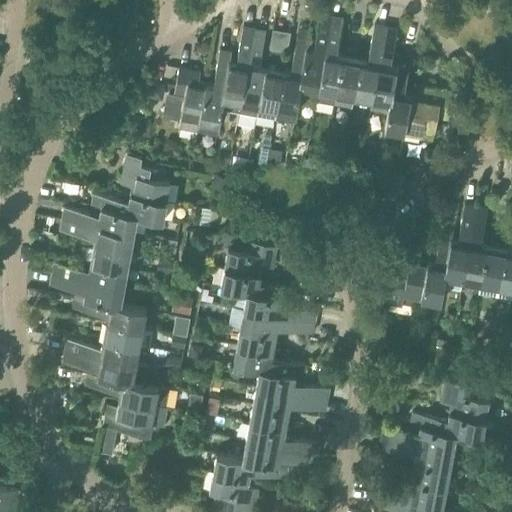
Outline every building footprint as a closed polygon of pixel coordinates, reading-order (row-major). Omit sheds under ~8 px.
[(315,99),(330,16),(319,14),(314,40),(316,40),(314,50),(306,48),(297,95),(298,96),(315,99)] [(333,102),(342,55),(333,53),(335,44),(337,44),(342,18),(330,16),(315,99),(333,102)] [(371,97),(385,26),(373,24),(368,50),(371,50),(369,60),(360,58),(353,94),(371,97)] [(237,62),(229,61),(220,108),(238,111),(253,28),(242,26),(237,52),(239,53),(237,62)] [(371,97),(369,109),(386,112),(387,112),(396,65),(388,63),(389,54),(392,54),(396,28),(385,26),(371,97)] [(258,103),(265,67),(256,66),(258,56),(260,57),(265,31),(253,28),(238,111),(256,115),(258,103)] [(274,118),(293,121),(295,110),(298,96),(297,95),(306,48),(308,39),(296,36),(291,62),(293,63),(292,72),(283,71),(274,118)] [(214,85),(206,83),(197,131),(215,135),(220,108),(229,61),(230,51),(219,49),(214,75),(216,75),(214,85)] [(342,55),(333,102),(351,106),(353,94),(360,58),(342,55)] [(410,57),(406,57),(398,55),(396,65),(387,112),(386,112),(384,126),(403,130),(410,94),(401,93),(402,87),(404,87),(410,57)] [(199,71),(178,67),(173,93),(184,95),(178,127),(197,131),(206,83),(197,82),(199,71)] [(265,67),(258,103),(256,115),(274,118),(283,71),(265,67)] [(432,140),(434,128),(436,117),(447,119),(449,111),(452,91),(441,89),(420,85),(418,96),(410,94),(403,130),(422,133),(421,138),(432,140)] [(136,100),(134,110),(143,112),(145,102),(136,100)] [(449,111),(447,119),(460,121),(461,118),(462,114),(449,111)] [(263,132),(258,161),(260,162),(266,163),(267,158),(269,147),(271,133),(263,132)] [(126,153),(125,156),(125,157),(124,159),(123,159),(123,161),(122,162),(122,164),(122,165),(122,166),(123,167),(123,169),(121,182),(131,184),(129,193),(165,200),(169,181),(162,179),(164,169),(139,164),(141,156),(135,155),(135,151),(128,150),(127,154),(126,153)] [(136,213),(162,218),(165,200),(129,193),(128,202),(118,200),(119,198),(93,193),(91,205),(100,206),(136,213)] [(460,239),(452,237),(451,237),(442,285),(461,288),(463,276),(476,205),(464,203),(460,229),(462,229),(460,239)] [(481,279),(487,244),(479,242),(481,233),(483,233),(488,207),(476,205),(463,276),(481,279)] [(136,213),(100,206),(99,215),(89,213),(89,211),(64,206),(61,218),(132,231),(136,213)] [(218,210),(210,209),(209,218),(216,220),(218,210)] [(93,243),(129,249),(132,231),(61,218),(59,229),(85,234),(85,232),(95,234),(93,243)] [(436,251),(439,251),(437,261),(428,260),(421,295),(440,298),(442,285),(451,237),(452,237),(453,227),(441,225),(436,251)] [(249,241),(247,251),(227,248),(223,267),(259,273),(260,265),(271,267),(275,246),(249,241)] [(90,261),(125,267),(129,249),(93,243),(90,261)] [(419,305),(421,295),(428,260),(420,258),(422,247),(400,243),(399,253),(391,252),(383,298),(419,305)] [(499,283),(505,247),(487,244),(481,279),(499,283)] [(511,285),(511,248),(505,247),(499,283),(511,285)] [(125,267),(90,261),(88,269),(79,268),(79,265),(53,261),(51,272),(122,285),(125,267)] [(169,265),(156,263),(154,273),(167,275),(169,265)] [(267,281),(267,284),(257,282),(259,273),(223,267),(220,286),(246,291),(246,290),(281,296),(291,298),(293,286),(267,281)] [(122,285),(51,272),(49,284),(75,289),(75,286),(85,288),(83,296),(83,297),(119,304),(119,302),(122,285)] [(280,305),(281,296),(246,290),(246,291),(243,307),(313,321),(315,309),(290,304),(289,307),(280,305)] [(106,320),(141,327),(145,307),(119,302),(119,304),(83,297),(83,296),(74,295),(71,307),(97,311),(98,309),(107,311),(106,320)] [(188,314),(191,299),(179,296),(176,312),(188,314)] [(313,321),(243,307),(239,326),(274,332),(276,323),(286,325),(285,327),(311,332),(313,321)] [(150,328),(141,327),(106,320),(102,338),(138,345),(147,346),(150,328)] [(274,332),(239,326),(236,344),(271,350),(274,332)] [(373,329),(371,343),(387,346),(390,332),(373,329)] [(138,345),(102,338),(101,347),(91,345),(91,343),(66,338),(63,349),(134,363),(138,345)] [(271,350),(236,344),(232,363),(258,367),(258,366),(294,373),(293,373),(303,375),(305,363),(280,358),(279,361),(269,359),(271,350)] [(146,365),(134,363),(63,349),(61,361),(87,366),(87,364),(97,365),(96,374),(95,374),(143,383),(143,382),(146,365)] [(167,356),(164,368),(177,371),(180,359),(167,356)] [(255,384),(326,398),(328,386),(302,381),(302,383),(292,382),(293,373),(294,373),(258,366),(258,367),(255,384)] [(157,385),(143,382),(143,383),(95,374),(96,374),(86,372),(84,384),(109,389),(110,387),(120,388),(118,397),(153,404),(163,406),(166,388),(157,386),(157,385)] [(483,388),(444,381),(440,402),(451,404),(450,411),(485,418),(488,400),(481,399),(483,388)] [(326,398),(255,384),(252,402),(287,409),(288,400),(298,402),(298,404),(324,409),(326,398)] [(102,425),(128,430),(148,433),(150,423),(161,425),(165,406),(163,406),(153,404),(118,397),(116,406),(106,404),(102,425)] [(287,409),(252,402),(248,420),(284,427),(287,409)] [(450,411),(449,410),(448,422),(438,420),(438,418),(412,413),(410,424),(481,438),(485,418),(450,411)] [(284,427),(248,420),(245,438),(316,452),(318,440),(292,435),(292,438),(282,436),(284,427)] [(452,452),(455,434),(420,427),(418,435),(409,433),(409,431),(383,427),(381,438),(452,452)] [(100,435),(97,449),(111,451),(113,438),(100,435)] [(277,463),(278,455),(288,456),(288,458),(313,463),(316,452),(245,438),(242,456),(241,457),(277,463)] [(452,453),(381,438),(379,450),(405,454),(405,452),(415,454),(413,466),(448,474),(452,453)] [(212,470),(248,476),(249,468),(259,470),(259,472),(284,476),(286,465),(277,463),(241,457),(242,456),(216,451),(212,470)] [(448,474),(413,466),(410,484),(445,491),(448,474)] [(216,490),(214,501),(212,510),(220,511),(252,511),(253,508),(257,487),(246,485),(248,476),(212,470),(209,489),(216,490)] [(442,506),(445,491),(410,484),(408,490),(399,488),(399,486),(374,481),(372,490),(442,506)] [(0,511),(12,511),(17,491),(0,486),(0,511)] [(441,511),(442,506),(372,491),(369,504),(395,509),(396,507),(405,508),(404,511),(441,511)]
